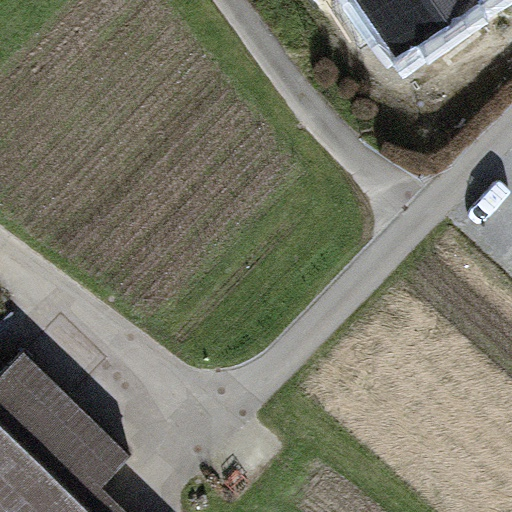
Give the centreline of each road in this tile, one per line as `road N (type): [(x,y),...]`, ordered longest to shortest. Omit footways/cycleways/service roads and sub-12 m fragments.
road 1 (track): [(482,172),(277,379),(224,401),(166,388),(0,259)]
road 2 (track): [(237,0),(369,169),(482,172),(511,142)]
